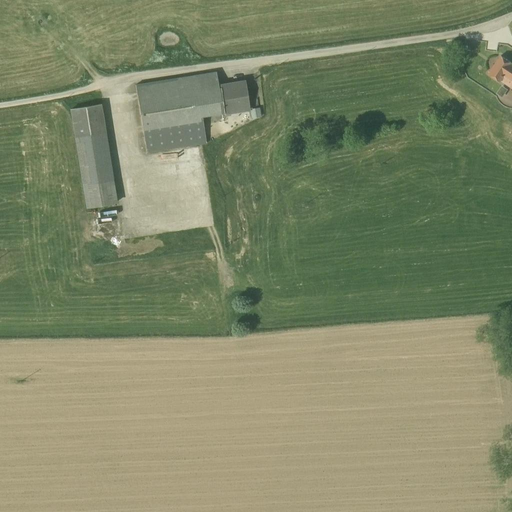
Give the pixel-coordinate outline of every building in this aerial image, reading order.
[(511,61),(501,54),(489,72),(501,80),(511,86),(511,61)] [(215,71),(135,84),(146,151),(206,142),(201,116),(221,112),(217,87),(215,71)] [(217,87),(221,112),(222,112),(248,108),(244,80),(234,81),(234,84),(217,87)] [(100,103),(70,108),(75,135),(104,130),(100,103)] [(252,116),(262,114),(259,105),(250,107),(252,116)] [(104,130),(75,135),(86,206),(116,201),(104,130)]
